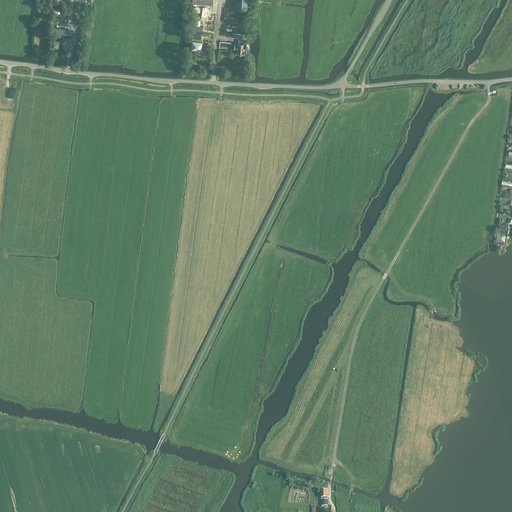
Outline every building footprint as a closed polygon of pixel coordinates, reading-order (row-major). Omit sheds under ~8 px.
[(247,13),(248,5),(236,3),(234,17),(242,18),(243,13),(247,13)] [(46,22),(47,11),(38,10),(36,24),(42,24),(42,22),(46,22)] [(245,32),(246,18),(238,17),(238,22),(234,22),(233,31),(245,32)] [(58,48),(59,37),(71,38),(72,31),(56,28),(55,36),(56,36),(55,41),(51,40),(50,47),(58,48)] [(202,34),(193,33),(192,41),(191,49),(200,50),(201,47),(202,43),(201,43),(202,34)] [(243,53),(244,44),(237,44),(237,45),(234,45),(234,50),(237,50),(236,54),(243,54),(243,53)]
